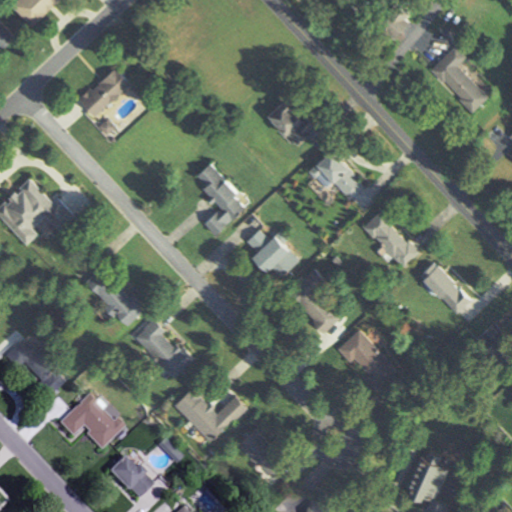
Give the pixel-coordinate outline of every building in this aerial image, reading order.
[(29,26),(56,0),(13,0),(9,4),(29,26)] [(373,27),(393,39),(409,13),(389,1),(373,27)] [(0,48),(12,37),(0,24),(0,48)] [(455,65),(464,56),(453,44),(428,69),(470,112),(486,96),(455,65)] [(127,82),(111,66),(77,101),(93,117),(127,82)] [(310,129),(280,100),(263,117),(292,147),(310,129)] [(307,171),(325,188),(331,182),(348,198),(362,184),(327,150),(307,171)] [(217,206),(201,222),(214,236),(248,202),(207,161),(193,175),(203,185),(199,188),(217,206)] [(0,217),(25,243),(36,232),(30,227),(44,214),(58,229),(70,218),(28,175),(0,201),(0,217)] [(401,265),(418,249),(378,209),(361,226),(401,265)] [(247,255),(264,271),(293,241),(279,227),(268,238),(258,228),(244,241),(253,250),(247,255)] [(469,298),(432,261),(417,275),(454,313),(469,298)] [(124,325),(141,308),(100,266),(83,282),(124,325)] [(341,312),(304,275),(285,295),(322,332),(341,312)] [(134,333),(171,377),(190,361),(164,330),(163,331),(152,318),(134,333)] [(337,347),(374,388),(394,370),(357,329),(337,347)] [(64,380),(52,367),(57,363),(45,350),(40,354),(25,337),(2,357),(13,369),(19,363),(36,382),(29,388),(41,401),(64,380)] [(199,397),(204,393),(194,382),(171,403),(207,442),(244,407),(232,395),(213,412),(199,397)] [(96,449),(116,430),(83,396),(56,423),(70,437),(77,429),(96,449)] [(254,461),(272,479),(287,463),(251,427),(235,443),(254,461)] [(445,468),(438,465),(441,457),(426,452),(424,458),(415,456),(405,489),(410,490),(407,498),(430,505),(427,511),(442,511),(445,503),(435,500),(445,468)] [(150,483),(120,453),(103,470),(132,500),(150,483)] [(336,511),(337,511),(304,500),(299,511),(336,511)]
